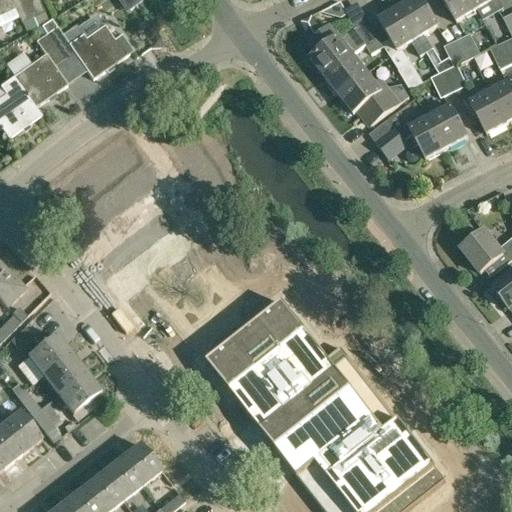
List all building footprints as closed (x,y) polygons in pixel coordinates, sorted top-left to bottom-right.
[(0,0),(0,17),(15,11),(22,26),(23,25),(25,32),(36,27),(23,0),(0,0)] [(23,0),(36,27),(48,22),(39,2),(41,0),(23,0)] [(421,0),(417,0),(400,11),(419,41),(439,29),(421,0)] [(477,12),(469,0),(442,0),(457,24),(477,12)] [(469,0),(477,12),(496,0),(469,0)] [(347,15),(341,4),(329,10),(333,17),(341,19),(347,15)] [(419,41),(400,11),(379,23),(398,54),(419,41)] [(511,16),(503,21),(511,37),(511,16)] [(353,57),(353,58),(366,47),(368,50),(381,42),(369,23),(357,30),(342,43),(339,39),(338,39),(330,28),(311,43),(319,54),(310,61),(325,80),(353,57)] [(53,25),(43,32),(64,63),(75,56),(93,83),(134,54),(122,38),(115,43),(105,29),(72,52),(53,25)] [(64,63),(43,32),(33,40),(36,45),(46,58),(13,81),(19,89),(20,89),(35,111),(36,110),(67,88),(54,70),(64,63)] [(458,42),(468,63),(474,60),(480,57),(470,36),(458,42)] [(468,63),(458,42),(443,49),(454,70),(468,63)] [(511,66),(511,62),(504,46),(490,52),(500,73),(511,66)] [(353,57),(325,80),(339,98),(368,76),(353,58),(353,57)] [(410,93),(423,85),(411,66),(399,73),(410,93)] [(459,68),(446,75),(455,95),(468,88),(459,68)] [(455,95),(446,75),(432,82),(441,101),(455,95)] [(382,94),(368,76),(339,98),(354,118),(362,111),(374,128),(400,108),(386,91),(382,94)] [(19,89),(13,81),(1,89),(7,98),(0,102),(0,127),(9,141),(42,118),(36,110),(35,111),(20,89),(19,89)] [(511,83),(492,94),(508,126),(511,123),(511,83)] [(508,126),(492,94),(471,106),(487,137),(508,126)] [(431,119),(448,152),(469,140),(452,108),(431,119)] [(395,117),(387,123),(394,132),(376,146),(389,161),(403,150),(403,143),(408,140),(395,117)] [(448,152),(431,119),(409,131),(427,163),(448,152)] [(394,132),(387,123),(370,138),(376,146),(394,132)] [(492,281),(511,265),(511,242),(499,253),(484,234),(462,252),(481,277),(486,273),(492,281)] [(0,303),(7,311),(26,292),(0,265),(0,303)] [(511,276),(493,292),(509,312),(511,310),(511,276)] [(31,301),(14,318),(22,326),(38,309),(31,301)] [(284,305),(208,365),(323,511),(410,511),(447,483),(342,351),(328,362),(284,305)] [(131,316),(121,322),(135,344),(145,338),(131,316)] [(22,326),(14,318),(0,331),(0,338),(4,343),(22,326)] [(44,380),(72,358),(57,339),(42,350),(26,330),(1,357),(16,376),(25,370),(30,377),(38,372),(44,380)] [(87,377),(72,358),(44,380),(59,399),(87,377)] [(102,397),(87,377),(59,399),(78,423),(101,406),(97,401),(102,397)] [(18,400),(24,408),(33,420),(41,413),(26,393),(18,400)] [(41,413),(33,420),(47,438),(54,446),(62,439),(55,431),(54,429),(61,424),(48,407),(41,413)] [(195,414),(208,435),(215,430),(202,410),(195,414)] [(20,415),(1,430),(23,459),(42,444),(20,415)] [(1,430),(0,430),(0,468),(4,473),(23,459),(1,430)] [(120,462),(142,491),(162,475),(140,447),(120,462)] [(142,491),(120,462),(101,477),(123,505),(142,491)] [(114,511),(123,505),(101,477),(82,491),(98,511),(114,511)] [(98,511),(82,491),(63,506),(68,511),(98,511)] [(152,502),(158,511),(176,511),(184,506),(177,497),(173,499),(167,491),(152,502)]
